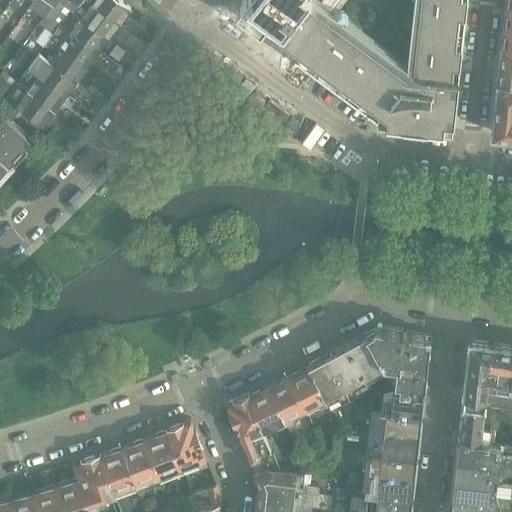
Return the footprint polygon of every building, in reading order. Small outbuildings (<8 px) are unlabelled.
[(33,0),(11,0),(3,12),(10,17),(18,5),(19,6),(23,0),(32,0),(33,1),(33,0)] [(29,7),(43,17),(55,0),(33,0),(33,1),(29,7)] [(39,38),(47,44),(52,38),(62,24),(72,10),(74,8),(79,0),(55,0),(43,17),(31,34),(38,39),(39,38)] [(94,0),(93,1),(121,22),(131,8),(120,0),(94,0)] [(242,2),(242,3),(242,4),(243,5),(243,6),(244,7),(244,8),(245,8),(250,12),(247,17),(260,28),(264,23),(276,32),(279,34),(304,0),(242,0),(242,1),(242,2)] [(304,0),(279,34),(299,49),(295,53),(297,54),(378,114),(377,120),(450,128),(452,128),(453,118),(466,0),(420,0),(412,72),(412,73),(409,73),(328,13),(331,8),(330,7),(321,0),(304,0)] [(82,17),(109,37),(121,22),(93,1),(82,17)] [(62,24),(99,51),(109,37),(82,17),(72,10),(62,24)] [(52,38),(88,66),(99,51),(62,24),(52,38)] [(502,47),(511,48),(511,28),(504,27),(502,47)] [(55,53),(49,60),(77,81),(88,66),(52,38),(47,44),(46,46),(55,53)] [(511,48),(502,47),(498,82),(511,83),(511,48)] [(29,68),(66,95),(77,81),(49,60),(40,53),(29,68)] [(29,68),(19,81),(56,109),(66,95),(29,68)] [(0,72),(0,84),(15,86),(16,74),(0,72)] [(56,109),(19,81),(16,86),(4,101),(17,112),(20,107),(44,124),(56,109)] [(498,134),(509,136),(511,117),(511,116),(511,83),(498,82),(493,127),(498,134)] [(0,182),(36,142),(0,109),(0,182)] [(394,383),(394,387),(423,390),(428,340),(428,334),(376,327),(367,332),(388,372),(394,383)] [(347,342),(366,377),(378,370),(381,376),(388,372),(367,332),(347,342)] [(506,409),(511,353),(511,345),(475,341),(469,345),(462,403),(485,406),(506,409)] [(347,342),(329,352),(351,393),(358,389),(355,383),(366,377),(347,342)] [(329,352),(309,363),(329,399),(331,403),(351,393),(329,352)] [(290,374),(308,410),(312,417),(312,418),(315,418),(318,418),(321,416),(323,414),(324,411),(330,408),(327,401),(329,399),(309,363),(308,364),(308,365),(290,374)] [(271,384),(287,419),(308,410),(290,374),(271,384)] [(287,419),(271,384),(251,394),(265,429),(287,419)] [(423,390),(394,387),(392,401),(383,400),(382,409),(421,413),(423,390)] [(237,426),(255,471),(266,467),(281,468),(273,450),(259,456),(251,435),(265,429),(251,394),(250,393),(227,403),(236,427),(237,426)] [(485,406),(462,403),(458,439),(490,442),(491,430),(482,429),(485,406)] [(376,429),(419,434),(421,413),(382,409),(378,408),(376,429)] [(167,428),(184,468),(198,461),(202,469),(210,465),(206,458),(201,444),(202,444),(192,418),(167,428)] [(184,468),(167,428),(167,430),(165,430),(163,430),(156,433),(154,435),(146,438),(160,478),(184,468)] [(373,450),(417,455),(419,434),(376,429),(373,450)] [(124,445),(139,488),(160,478),(146,438),(144,439),(140,438),(134,441),(132,443),(124,445)] [(456,459),(511,465),(511,456),(499,455),(500,444),(490,442),(458,439),(456,459)] [(102,454),(116,496),(139,488),(124,445),(121,446),(118,446),(111,449),(110,451),(102,454)] [(373,450),(371,470),(414,475),(417,455),(373,450)] [(75,469),(78,477),(89,511),(92,511),(98,510),(96,503),(116,496),(102,454),(101,454),(101,453),(81,460),(83,467),(75,469)] [(511,465),(456,459),(454,479),(496,483),(498,473),(511,474),(511,465)] [(259,486),(318,492),(319,484),(304,482),(305,471),(281,468),(266,467),(255,471),(259,480),(259,486)] [(369,491),(412,496),(414,475),(371,470),(369,491)] [(57,484),(56,484),(64,511),(89,511),(78,477),(69,480),(67,479),(59,482),(57,484)] [(496,483),(454,479),(452,499),(510,506),(511,497),(495,495),(496,483)] [(191,494),(194,503),(201,502),(218,502),(219,489),(217,483),(191,494)] [(64,511),(56,484),(53,485),(51,484),(43,487),(41,489),(34,491),(39,511),(64,511)] [(258,506),(301,510),(302,499),(317,501),(318,492),(259,486),(259,495),(258,506)] [(10,498),(14,511),(39,511),(34,491),(24,494),(21,493),(13,495),(11,498),(10,498)] [(410,511),(412,496),(369,491),(366,511),(369,511),(410,511)] [(0,511),(14,511),(10,498),(8,498),(5,497),(0,498),(0,511)] [(450,511),(509,511),(510,506),(452,499),(450,511)] [(186,511),(216,511),(218,502),(201,502),(194,503),(187,506),(186,511)]
